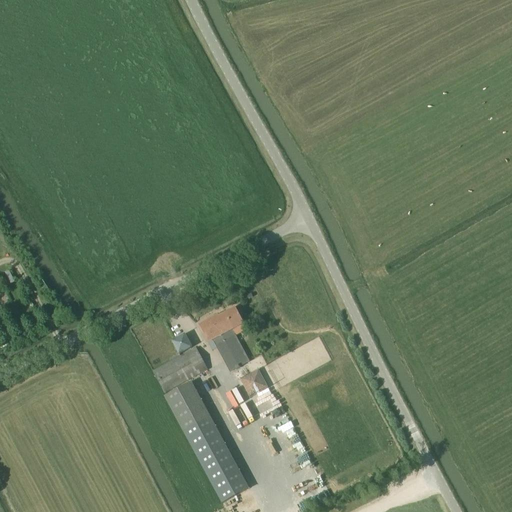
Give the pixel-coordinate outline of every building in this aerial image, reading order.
[(208,344),(213,341),(230,373),(236,370),(237,371),(240,369),(240,368),(250,362),(233,330),(244,324),(236,308),(219,317),(218,316),(199,326),(208,344)] [(185,336),(172,342),(179,357),(192,350),(185,336)] [(208,370),(196,348),(153,372),(164,394),(208,370)] [(256,370),(237,378),(247,399),(265,390),(256,370)] [(259,409),(263,420),(281,414),(278,404),(259,409)]
